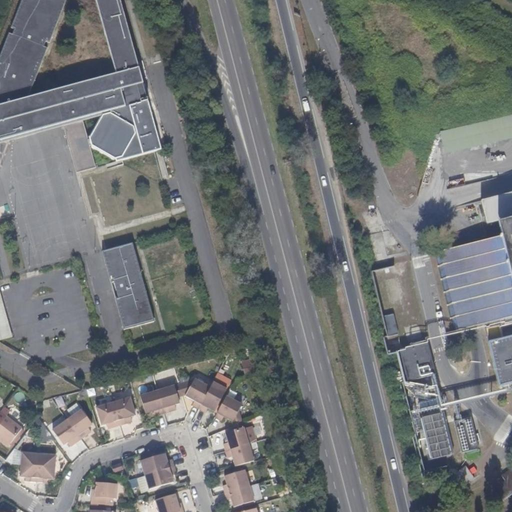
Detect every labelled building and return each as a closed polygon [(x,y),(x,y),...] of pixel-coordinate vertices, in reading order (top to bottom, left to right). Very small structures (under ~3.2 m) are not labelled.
[(166,149),(158,119),(149,86),(142,60),(133,28),(125,0),(96,0),(96,2),(108,46),(115,70),(97,75),(58,85),(32,93),(40,71),(57,26),(67,0),(24,0),(18,16),(0,59),(0,143),(22,137),(63,126),(69,151),(75,173),(87,170),(114,163),(142,155),(166,149)] [(443,156),(511,142),(511,117),(438,132),(443,156)] [(511,234),(495,238),(468,245),(436,252),(442,276),(448,302),(455,332),(483,326),(487,350),(494,380),(496,390),(511,386),(511,234)] [(152,312),(146,288),(139,263),(134,242),(101,251),(106,268),(114,299),(122,329),(154,319),(152,312)] [(404,294),(397,267),(371,274),(380,308),(391,305),(389,298),(404,294)] [(392,313),(380,316),(386,338),(398,335),(392,313)] [(450,458),(427,346),(395,353),(420,474),(448,469),(446,459),(450,458)] [(185,398),(195,380),(179,385),(182,398),(185,398)] [(199,410),(210,389),(195,380),(185,398),(194,402),(192,407),(199,410)] [(217,410),(221,401),(227,391),(224,389),(213,384),(210,389),(199,410),(205,414),(208,409),(215,413),(217,410)] [(182,398),(179,385),(174,387),(178,399),(182,398)] [(176,411),(174,406),(179,405),(178,399),(174,387),(157,393),(164,415),(176,411)] [(164,415),(157,393),(140,397),(145,416),(150,414),(152,419),(164,415)] [(136,416),(130,398),(113,404),(120,427),(132,423),(130,418),(136,416)] [(236,412),(240,405),(226,398),(224,402),(217,414),(214,420),(221,424),(223,419),(230,423),(236,412)] [(217,414),(224,402),(221,401),(217,410),(215,413),(217,414)] [(77,403),(46,426),(51,432),(82,410),(77,403)] [(120,427),(113,404),(96,409),(101,427),(106,426),(108,430),(120,427)] [(88,430),(92,427),(81,411),(67,422),(81,441),(91,434),(88,430)] [(236,426),(251,420),(236,412),(230,423),(236,426)] [(0,443),(6,448),(20,428),(0,413),(0,443)] [(81,441),(67,422),(53,432),(64,448),(68,444),(71,449),(81,441)] [(458,425),(460,444),(466,443),(467,451),(475,450),(473,424),(458,425)] [(249,446),(245,429),(226,435),(229,445),(224,446),(226,453),(249,446)] [(254,462),(249,446),(226,453),(228,460),(233,458),(236,468),(254,462)] [(36,482),(39,455),(22,454),(20,477),(30,478),(30,482),(36,482)] [(175,467),(173,460),(168,461),(166,454),(142,461),(146,476),(175,467)] [(54,480),(56,457),(39,455),(36,482),(44,483),(44,479),(54,480)] [(124,469),(122,463),(113,466),(115,472),(124,469)] [(174,483),(172,476),(177,475),(175,467),(146,476),(150,490),(174,483)] [(250,487),(246,472),(225,478),(228,487),(223,488),(225,494),(238,490),(250,487)] [(502,500),(506,510),(511,508),(511,473),(501,477),(505,487),(495,490),(498,501),(502,500)] [(115,506),(117,485),(95,483),(93,504),(115,506)] [(254,503),(253,496),(250,487),(238,490),(225,494),(227,501),(232,499),(234,509),(244,506),(254,503)] [(181,511),(179,505),(176,495),(171,497),(155,501),(157,507),(158,511),(184,511),(181,511)]
